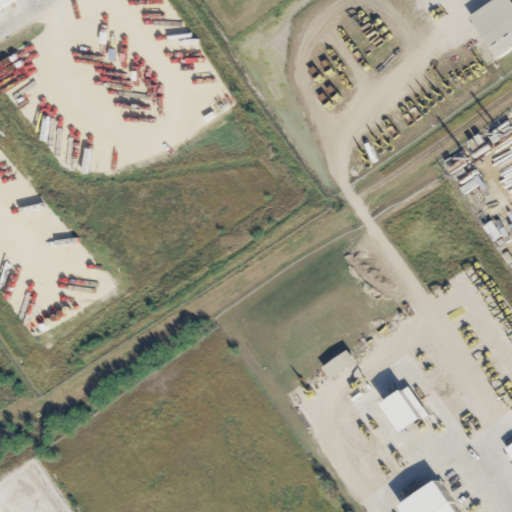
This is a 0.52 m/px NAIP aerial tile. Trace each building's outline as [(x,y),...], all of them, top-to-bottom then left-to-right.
[(0,0),(0,12),(19,0),(0,0)] [(511,50),(511,0),(497,0),(474,15),(500,58),(511,50)] [(335,380),(360,363),(351,350),(326,368),(335,380)] [(431,419),(415,389),(389,403),(406,433),(431,419)] [(410,504),(414,511),(462,511),(444,482),(410,504)]
